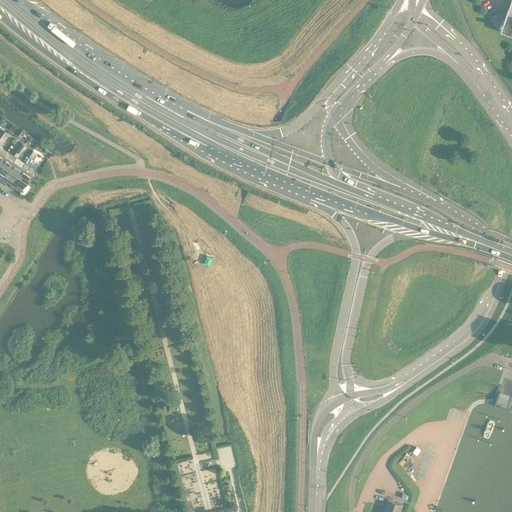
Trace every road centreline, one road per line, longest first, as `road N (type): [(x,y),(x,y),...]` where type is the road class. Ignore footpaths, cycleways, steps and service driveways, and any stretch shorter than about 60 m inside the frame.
road 1 (primary): [(0,17),(118,102),(312,192)]
road 2 (primary): [(312,192),(355,244),(335,357),(343,405)]
road 3 (tertiary): [(361,398),(414,377),(461,344),(487,313),(511,247)]
road 4 (primary): [(374,198),(182,109)]
road 5 (primary): [(361,398),(348,351),(363,277),(377,249),(420,229)]
road 6 (primary): [(182,109),(17,0)]
road 7 (primary): [(378,63),(432,52),(492,94)]
road 8 (tertiary): [(492,94),(407,6)]
road 9 (primary): [(351,66),(298,124),(257,136)]
road 10 (tertiary): [(511,240),(402,188)]
